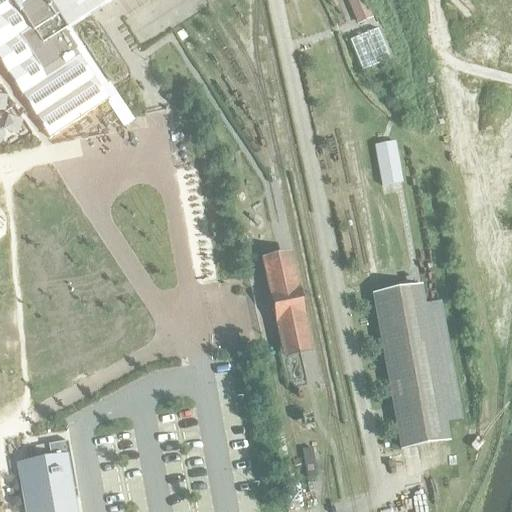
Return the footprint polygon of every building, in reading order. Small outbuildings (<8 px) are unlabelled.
[(0,0),(0,63),(21,95),(35,118),(49,139),(108,101),(109,103),(107,105),(123,129),(134,122),(131,118),(118,97),(114,93),(109,84),(106,86),(72,32),(50,0),(0,0)] [(50,0),(72,32),(120,0),(50,0)] [(364,0),(355,0),(349,3),(358,24),(372,17),(364,0)] [(379,31),(349,43),(361,73),(391,60),(379,31)] [(394,144),(374,147),(382,187),(402,184),(394,144)] [(262,262),(283,361),(313,355),(292,256),(262,262)] [(438,444),(452,441),(424,287),(410,289),(399,291),(386,293),(374,295),(402,451),(424,447),(438,444)] [(28,464),(19,466),(22,478),(30,477),(36,511),(31,511),(75,511),(74,500),(77,499),(77,500),(78,499),(68,443),(47,446),(49,454),(50,460),(28,464)] [(312,450),(301,452),(306,479),(316,478),(312,450)]
